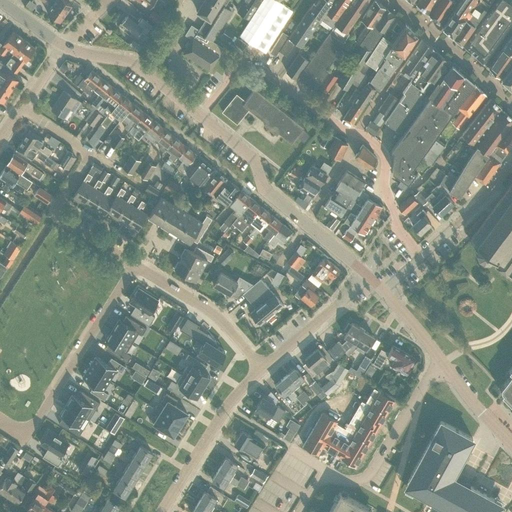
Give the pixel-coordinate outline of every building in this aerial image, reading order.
[(56,0),(53,4),(65,13),(71,5),(64,0),(56,0)] [(138,0),(150,8),(154,3),(160,8),(164,2),(161,0),(138,0)] [(204,0),(197,13),(200,15),(199,17),(204,21),(198,30),(192,26),(188,31),(189,37),(192,38),(183,53),(210,70),(219,55),(223,47),(212,40),(231,10),(224,6),(227,0),(204,0)] [(260,0),(244,0),(237,11),(248,18),(260,0)] [(333,0),(317,0),(315,4),(312,2),(289,36),(279,51),(286,56),(296,42),(301,46),(332,2),(333,0)] [(351,0),(338,19),(329,32),(318,49),(298,77),(315,89),(327,72),(325,70),(345,42),(343,41),(349,32),(346,31),(367,0),(351,0)] [(329,32),(338,19),(336,18),(348,0),(334,0),(321,18),(322,19),(318,24),(329,32)] [(362,40),(370,29),(385,7),(377,0),(373,0),(361,19),(367,22),(357,38),(359,39),(362,40)] [(418,0),(416,4),(427,13),(436,0),(418,0)] [(438,0),(429,15),(439,23),(453,0),(438,0)] [(453,35),(477,0),(460,0),(443,27),(453,35)] [(477,0),(453,35),(461,43),(491,0),(477,0)] [(511,0),(492,0),(462,43),(484,64),(511,24),(511,0)] [(65,13),(53,4),(47,13),(59,22),(65,13)] [(362,40),(360,44),(362,45),(371,51),(395,15),(386,8),(371,30),(370,29),(370,30),(362,40)] [(161,17),(153,11),(149,16),(157,22),(161,17)] [(132,31),(137,35),(141,30),(147,34),(155,23),(145,15),(140,21),(129,13),(121,23),(126,27),(124,29),(130,34),(132,31)] [(364,62),(366,63),(375,69),(405,24),(395,15),(371,51),(364,62)] [(375,69),(370,77),(382,86),(402,57),(417,34),(405,24),(375,69)] [(225,29),(221,34),(231,41),(234,35),(225,29)] [(14,53),(24,39),(13,31),(3,45),(0,49),(0,51),(3,54),(8,49),(14,53)] [(289,36),(283,32),(270,52),(275,56),(279,51),(289,36)] [(511,34),(510,37),(489,68),(500,77),(511,59),(511,34)] [(248,43),(238,36),(233,43),(243,50),(248,43)] [(400,69),(412,78),(433,48),(433,47),(422,38),(400,69)] [(11,58),(5,65),(9,68),(16,73),(25,61),(35,48),(24,39),(14,53),(20,57),(16,62),(11,58)] [(142,47),(133,40),(129,45),(138,51),(142,47)] [(362,45),(338,83),(347,89),(364,62),(371,51),(362,45)] [(435,50),(433,48),(412,78),(402,91),(404,93),(384,121),(401,133),(423,101),(420,99),(448,60),(436,50),(435,50)] [(297,79),(298,77),(310,60),(299,52),(286,72),(297,79)] [(333,60),(328,68),(331,70),(336,63),(333,60)] [(0,83),(11,91),(18,80),(6,72),(9,68),(5,65),(0,61),(0,83)] [(366,63),(361,70),(367,75),(370,77),(375,69),(366,63)] [(465,75),(464,74),(452,64),(439,81),(437,80),(427,94),(430,96),(391,150),(394,152),(392,171),(401,177),(397,184),(403,188),(408,182),(415,172),(411,169),(412,169),(420,157),(437,132),(442,124),(475,83),(465,75)] [(511,87),(511,64),(501,79),(511,89),(511,87)] [(85,70),(80,66),(75,72),(80,77),(85,70)] [(95,88),(102,79),(92,70),(84,79),(83,78),(77,85),(90,95),(95,88)] [(361,70),(352,83),(359,87),(366,76),(367,75),(361,70)] [(336,77),(328,72),(316,90),(323,95),(336,77)] [(379,91),(382,86),(370,77),(369,78),(368,79),(369,79),(361,91),(356,88),(348,99),(353,103),(362,108),(375,89),(379,91)] [(102,79),(95,88),(101,94),(97,98),(96,98),(91,105),(95,108),(101,101),(101,102),(103,99),(105,97),(113,87),(102,79)] [(0,99),(4,102),(11,91),(0,83),(0,99)] [(475,83),(442,124),(448,129),(451,124),(458,130),(486,94),(475,83)] [(123,95),(113,87),(105,97),(103,99),(109,104),(106,108),(105,108),(101,112),(106,116),(110,111),(114,106),(123,95)] [(222,111),(237,123),(249,108),(267,123),(265,126),(276,135),(279,132),(291,142),(296,136),(303,141),(308,135),(301,129),(303,127),(256,88),(245,101),(236,93),(222,111)] [(51,109),(64,117),(70,108),(74,111),(80,102),(64,91),(51,109)] [(390,93),(372,119),(380,125),(398,98),(390,93)] [(133,104),(123,95),(114,106),(121,111),(119,113),(117,116),(121,119),(122,118),(126,113),(133,104)] [(472,142),(500,108),(500,107),(490,98),(462,134),(472,142)] [(351,124),(362,108),(353,103),(343,118),(351,124)] [(133,104),(126,113),(122,118),(128,123),(124,127),(128,131),(133,125),(136,121),(136,122),(144,112),(133,104)] [(500,108),(472,142),(467,150),(471,153),(455,180),(449,190),(448,190),(452,192),(459,197),(474,176),(492,150),(496,144),(511,123),(511,117),(503,110),(500,108)] [(102,115),(95,110),(86,122),(93,126),(102,115)] [(144,112),(136,122),(136,121),(133,125),(138,130),(134,135),(138,139),(143,134),(154,120),(144,112)] [(109,121),(105,117),(96,129),(100,132),(109,121)] [(154,120),(143,134),(148,138),(146,141),(148,142),(150,140),(153,143),(155,141),(165,129),(154,120)] [(365,128),(371,132),(374,134),(379,127),(370,121),(365,128)] [(511,123),(492,150),(496,153),(502,157),(511,145),(511,123)] [(314,137),(327,146),(334,136),(321,127),(314,137)] [(30,129),(23,139),(48,156),(52,151),(45,146),(43,149),(39,146),(44,139),(30,129)] [(165,129),(155,141),(161,146),(158,149),(163,152),(166,149),(165,149),(175,137),(165,129)] [(44,140),(58,150),(64,143),(50,132),(44,140)] [(439,134),(437,132),(420,157),(430,164),(444,145),(436,139),(439,134)] [(124,138),(118,134),(110,146),(116,150),(124,138)] [(92,135),(87,141),(92,145),(97,139),(92,135)] [(185,145),(175,137),(165,149),(166,149),(171,154),(169,157),(166,162),(169,164),(173,160),(177,155),(185,145)] [(335,137),(328,149),(326,150),(340,159),(347,143),(335,137)] [(48,157),(48,156),(23,139),(16,149),(30,159),(36,151),(38,153),(36,156),(44,162),(53,168),(56,163),(48,157)] [(376,157),(362,144),(355,156),(370,166),(376,157)] [(185,145),(177,155),(184,160),(177,168),(185,175),(186,172),(190,168),(187,165),(188,164),(196,154),(185,145)] [(496,153),(492,150),(474,176),(485,184),(503,158),(502,157),(496,153)] [(76,157),(67,151),(59,163),(69,169),(76,157)] [(14,153),(6,164),(19,173),(20,173),(23,168),(39,178),(43,173),(14,153)] [(141,160),(131,154),(122,168),(132,174),(141,160)] [(199,156),(190,168),(186,172),(198,181),(201,177),(202,177),(203,176),(206,179),(214,168),(199,156)] [(103,167),(94,162),(90,168),(100,173),(103,167)] [(156,166),(149,162),(141,176),(147,180),(156,166)] [(306,176),(320,184),(327,174),(326,174),(331,166),(324,162),(319,169),(312,165),(306,176)] [(31,181),(20,173),(19,173),(18,175),(5,166),(0,173),(0,178),(11,186),(15,181),(26,189),(31,181)] [(214,168),(206,179),(207,180),(206,181),(205,181),(201,186),(204,188),(203,189),(212,196),(214,194),(227,179),(214,168)] [(304,195),(302,199),(309,203),(319,186),(304,177),(292,169),(289,174),(298,180),(299,179),(302,181),(299,186),(304,190),(303,191),(305,193),(304,195)] [(110,174),(104,170),(99,179),(105,183),(110,174)] [(341,179),(347,183),(353,174),(347,170),(341,179)] [(83,204),(93,186),(86,182),(87,180),(89,181),(92,176),(88,173),(72,198),(83,204)] [(353,187),(359,178),(353,174),(347,183),(353,187)] [(439,184),(444,188),(449,190),(455,180),(445,174),(439,184)] [(119,178),(114,175),(110,182),(115,185),(119,178)] [(359,190),(363,192),(364,189),(361,187),(365,182),(359,178),(353,187),(359,191),(359,190)] [(93,211),(104,193),(95,188),(97,186),(99,187),(102,182),(98,179),(93,186),(83,204),(93,211)] [(239,189),(227,179),(214,194),(218,196),(220,193),(229,201),(239,189)] [(337,189),(354,199),(357,194),(359,191),(353,187),(347,183),(341,179),(335,188),(337,189)] [(181,188),(169,180),(164,187),(176,195),(181,188)] [(511,183),(470,240),(479,246),(477,252),(479,258),(483,261),(489,261),(494,258),(502,264),(498,269),(506,276),(511,267),(511,183)] [(159,190),(149,184),(145,190),(156,196),(159,190)] [(104,217),(114,199),(106,194),(107,192),(109,193),(113,188),(108,185),(104,193),(93,211),(104,217)] [(52,195),(39,187),(34,195),(47,204),(52,195)] [(106,213),(116,219),(127,201),(119,196),(120,194),(122,196),(126,190),(121,187),(114,199),(106,213)] [(447,196),(452,192),(448,190),(449,190),(444,188),(442,191),(436,197),(432,192),(425,198),(427,200),(440,214),(453,203),(447,196)] [(355,200),(354,199),(337,189),(333,196),(331,195),(324,206),(340,216),(347,205),(351,207),(355,200)] [(237,216),(251,198),(241,190),(230,204),(235,209),(233,212),(232,212),(223,222),(229,227),(237,216)] [(359,190),(359,191),(357,194),(366,200),(362,207),(376,216),(382,207),(368,198),(369,196),(363,192),(359,190)] [(427,200),(425,198),(418,190),(413,195),(423,205),(427,200)] [(127,225),(137,207),(129,203),(130,201),(133,202),(136,197),(131,194),(127,201),(116,219),(127,225)] [(12,205),(0,196),(0,208),(2,205),(9,209),(12,205)] [(161,196),(148,216),(190,242),(192,239),(197,243),(212,219),(207,215),(203,222),(161,196)] [(251,198),(237,216),(244,222),(241,227),(244,229),(250,221),(262,207),(251,198)] [(421,204),(415,198),(407,205),(413,211),(421,204)] [(140,209),(141,207),(143,208),(146,203),(142,200),(137,207),(127,225),(137,232),(148,214),(140,209)] [(42,214),(24,203),(18,212),(36,224),(42,214)] [(359,211),(356,216),(370,225),(376,216),(362,207),(356,203),(353,208),(359,211)] [(412,225),(420,233),(431,223),(421,213),(424,210),(421,206),(414,211),(418,216),(419,216),(420,218),(412,225)] [(272,215),(262,207),(250,221),(256,226),(249,235),(248,234),(242,240),(248,245),(264,224),(272,215)] [(356,216),(350,212),(348,216),(354,219),(350,225),(347,229),(342,236),(350,241),(354,235),(357,230),(364,234),(370,225),(356,216)] [(272,215),(264,224),(270,229),(263,237),(268,241),(282,223),(272,215)] [(329,221),(326,225),(332,229),(335,225),(329,221)] [(277,241),(282,244),(284,241),(285,241),(292,231),(283,224),(268,242),(273,246),(277,241)] [(30,233),(17,225),(13,231),(27,239),(30,233)] [(7,256),(13,260),(21,247),(12,241),(3,254),(7,256)] [(212,249),(218,253),(221,247),(214,244),(212,249)] [(248,245),(244,250),(251,253),(254,250),(248,245)] [(175,270),(196,281),(207,259),(211,261),(214,255),(196,246),(193,251),(186,248),(175,270)] [(272,253),(262,248),(259,254),(269,259),(272,253)] [(293,266),(301,257),(295,252),(287,262),(293,266)] [(0,277),(7,266),(9,267),(13,260),(7,256),(2,263),(0,261),(0,277)] [(314,274),(323,281),(327,275),(332,278),(339,269),(326,259),(314,274)] [(302,275),(290,265),(286,271),(297,280),(302,275)] [(237,298),(243,293),(246,291),(245,291),(253,284),(241,277),(238,282),(220,271),(213,284),(231,294),(237,298)] [(285,275),(277,271),(270,283),(278,287),(285,275)] [(273,293),(265,283),(260,278),(253,284),(245,291),(246,291),(243,293),(256,308),(250,313),(260,324),(283,304),(274,293),(273,293)] [(300,298),(301,297),(311,305),(318,295),(313,290),(316,287),(306,279),(294,294),(300,298)] [(138,287),(129,302),(135,306),(131,314),(149,325),(154,317),(150,314),(159,300),(138,287)] [(178,313),(169,328),(174,331),(183,316),(178,313)] [(151,328),(131,315),(127,321),(123,319),(117,330),(137,342),(144,331),(147,334),(151,328)] [(187,317),(180,330),(203,344),(198,352),(197,354),(208,361),(209,360),(217,365),(225,352),(216,347),(218,344),(208,332),(207,333),(198,327),(200,325),(187,317)] [(344,336),(337,342),(328,349),(335,358),(344,351),(355,342),(363,330),(352,323),(344,336)] [(137,342),(117,330),(110,340),(114,343),(110,349),(131,361),(134,355),(131,353),(137,342)] [(363,330),(355,342),(344,351),(347,355),(359,345),(366,349),(374,336),(363,330)] [(273,336),(258,347),(269,361),(284,349),(273,336)] [(169,340),(165,347),(177,354),(181,347),(169,340)] [(415,358),(393,345),(388,353),(381,349),(373,364),(380,368),(387,356),(393,359),(390,364),(406,374),(406,373),(408,372),(410,369),(410,367),(415,358)] [(307,362),(303,365),(312,376),(316,373),(328,363),(323,358),(325,357),(317,349),(304,359),(307,362)] [(188,364),(182,373),(203,387),(210,376),(202,372),(207,365),(188,353),(183,361),(188,364)] [(371,359),(365,355),(359,366),(365,369),(371,359)] [(96,356),(89,367),(110,380),(117,369),(121,372),(126,366),(111,357),(107,363),(96,356)] [(349,370),(338,363),(334,370),(326,374),(325,376),(330,380),(329,380),(339,386),(349,370)] [(511,366),(509,371),(511,373),(502,385),(506,389),(501,394),(511,405),(511,366)] [(89,367),(82,378),(94,385),(90,391),(104,400),(108,394),(103,391),(110,380),(89,367)] [(295,367),(285,376),(294,387),(304,378),(295,367)] [(172,380),(167,388),(171,390),(182,397),(186,390),(197,397),(203,387),(182,373),(176,383),(172,380)] [(284,395),(294,387),(285,376),(275,384),(284,395)] [(150,389),(154,383),(147,379),(143,385),(150,389)] [(322,390),(314,380),(309,385),(317,395),(322,390)] [(355,466),(394,400),(374,387),(365,402),(361,400),(345,428),(336,422),(337,420),(322,412),(303,444),(318,453),(322,445),(341,457),(341,458),(355,466)] [(304,390),(300,393),(306,401),(310,397),(304,390)] [(104,405),(84,393),(80,399),(76,396),(70,407),(90,420),(97,409),(100,411),(104,405)] [(306,401),(300,393),(296,397),(302,404),(306,401)] [(263,397),(256,408),(269,416),(277,421),(284,410),(283,409),(279,407),(276,405),(263,397)] [(163,398),(160,403),(165,406),(161,412),(180,424),(187,413),(163,398)] [(90,420),(70,407),(63,418),(67,420),(63,426),(83,439),(94,422),(90,420)] [(125,414),(130,417),(134,410),(129,407),(125,414)] [(152,415),(149,420),(173,435),(180,424),(161,412),(157,418),(152,415)] [(116,413),(113,418),(118,421),(120,423),(124,418),(121,416),(116,413)] [(299,425),(290,420),(287,425),(291,427),(285,437),(290,440),(299,425)] [(452,476),(472,438),(441,421),(408,481),(416,485),(413,489),(449,509),(447,511),(497,511),(502,503),(465,483),(467,479),(459,475),(457,479),(452,476)] [(433,435),(437,427),(430,423),(426,431),(433,435)] [(49,431),(41,444),(50,449),(45,458),(58,466),(62,460),(59,457),(68,443),(49,431)] [(244,450),(244,449),(257,458),(265,445),(242,431),(234,443),(244,450)] [(122,444),(115,439),(112,444),(119,448),(122,444)] [(0,458),(0,467),(4,461),(8,464),(18,450),(12,445),(2,459),(0,458)] [(133,456),(145,464),(152,453),(140,445),(136,452),(131,449),(128,454),(133,457),(133,456)] [(105,455),(113,459),(116,455),(108,450),(105,455)] [(21,459),(15,455),(9,466),(15,469),(21,459)] [(113,459),(105,455),(103,459),(110,463),(113,459)] [(126,467),(139,475),(145,464),(133,456),(133,457),(126,467)] [(219,468),(231,475),(237,464),(225,457),(219,468)] [(273,467),(259,458),(255,466),(268,474),(273,467)] [(86,463),(81,471),(86,474),(91,466),(86,463)] [(120,478),(132,486),(139,475),(126,467),(120,478)] [(244,489),(247,485),(238,480),(231,475),(219,468),(212,479),(224,486),(227,481),(235,486),(236,484),(244,489)] [(267,476),(254,468),(249,475),(262,483),(267,476)] [(0,485),(0,490),(8,496),(15,485),(22,474),(18,472),(13,480),(7,476),(0,485)] [(101,476),(94,472),(92,476),(99,481),(101,476)] [(238,480),(247,485),(249,481),(241,476),(238,480)] [(36,482),(29,478),(23,487),(30,491),(36,482)] [(132,486),(120,478),(113,489),(125,497),(132,486)] [(52,493),(39,511),(56,511),(49,507),(63,486),(58,483),(55,488),(51,493),(52,493)] [(27,508),(32,511),(39,511),(52,493),(51,493),(55,488),(51,485),(47,490),(39,484),(36,488),(39,490),(27,508)] [(25,492),(15,485),(8,496),(18,503),(25,492)] [(198,502),(210,510),(216,498),(204,491),(198,502)] [(90,496),(82,492),(79,496),(87,501),(90,496)] [(370,511),(371,509),(340,492),(328,511),(370,511)] [(250,501),(238,493),(234,500),(246,508),(250,501)] [(101,509),(106,511),(115,511),(120,505),(108,498),(101,509)] [(69,503),(63,499),(58,507),(64,511),(69,503)] [(73,507),(81,511),(83,507),(76,502),(73,507)] [(208,511),(210,510),(198,502),(191,511),(208,511)]
